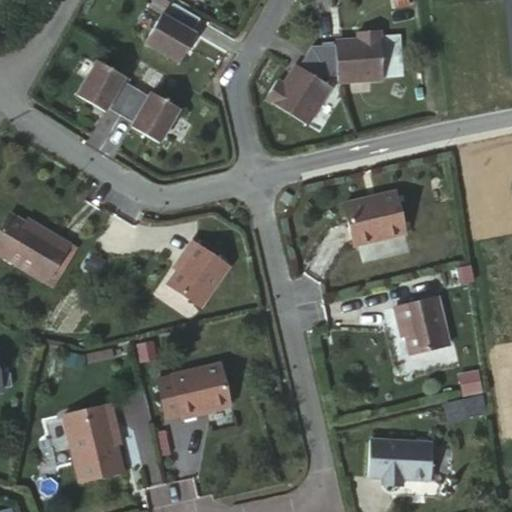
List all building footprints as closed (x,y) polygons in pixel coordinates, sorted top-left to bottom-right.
[(180,66),(198,37),(190,31),(198,19),(175,3),(166,16),(161,13),(143,41),(180,66)] [(304,59),(292,80),(286,88),(278,83),(266,107),(308,131),(336,83),(328,79),(332,68),(342,68),(343,76),(385,74),(383,27),(362,30),(362,41),(337,42),(340,59),(304,59)] [(340,59),(337,42),(312,43),(304,59),(340,59)] [(95,57),(72,94),(106,115),(113,106),(137,122),(133,130),(158,146),(181,111),(154,94),(150,99),(124,83),(127,78),(95,57)] [(397,203),(344,212),(351,250),(405,239),(397,203)] [(38,233),(12,214),(0,231),(0,255),(43,286),(69,245),(42,228),(38,233)] [(229,268),(191,240),(178,257),(184,262),(167,285),(201,309),(229,268)] [(391,309),(394,328),(401,327),(404,356),(445,349),(438,301),(391,309)] [(225,373),(180,384),(180,387),(165,390),(175,430),(190,426),(191,430),(207,427),(205,420),(236,414),(225,373)] [(462,421),(481,416),(477,400),(459,405),(462,421)] [(116,406),(64,415),(76,482),(123,472),(116,426),(119,425),(116,406)] [(432,480),(437,448),(370,442),(368,476),(387,477),(386,488),(414,489),(414,479),(432,480)]
